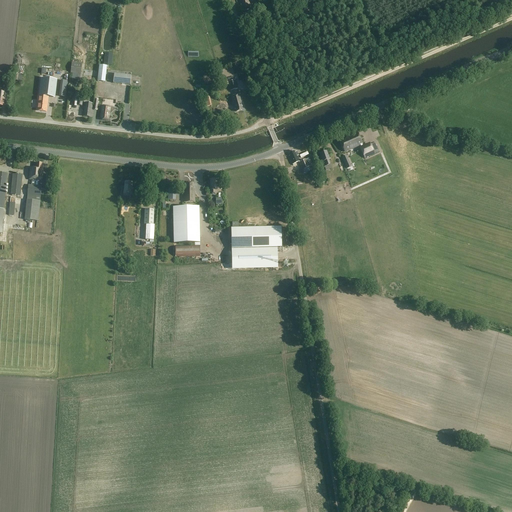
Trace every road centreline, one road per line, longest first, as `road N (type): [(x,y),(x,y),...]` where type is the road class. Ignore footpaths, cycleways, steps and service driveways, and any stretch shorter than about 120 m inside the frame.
road 1 (unclassified): [(339,511),(279,149)]
road 2 (tertiary): [(0,147),(193,167),(279,149)]
road 3 (unclassified): [(267,121),(186,137),(0,117)]
road 4 (track): [(267,121),(511,19)]
road 5 (tertiary): [(279,149),(511,48)]
road 6 (unclassified): [(267,121),(230,0)]
